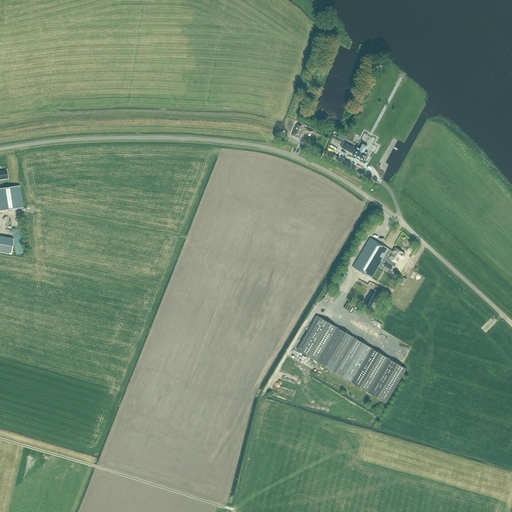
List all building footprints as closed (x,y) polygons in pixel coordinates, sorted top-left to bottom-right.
[(302,129),(302,128),(297,125),(297,126),(296,126),(291,135),(299,139),(303,129),(302,129)] [(344,142),(342,148),(352,153),(353,152),(354,153),(353,155),(364,161),(365,159),(367,160),(368,157),(367,156),(368,153),(365,152),(368,146),(362,143),(359,149),(357,148),(356,149),(344,142)] [(0,178),(7,178),(6,170),(0,170),(0,210),(14,209),(11,191),(0,192),(0,178)] [(0,235),(0,252),(11,254),(14,239),(0,235)] [(370,238),(352,267),(371,278),(389,249),(370,238)] [(404,258),(405,257),(405,255),(404,254),(403,253),(395,248),(389,259),(397,263),(400,258),(401,259),(403,259),(404,258)] [(335,282),(341,286),(347,276),(345,274),(347,271),(343,268),(335,282)] [(357,278),(356,282),(369,286),(371,281),(368,280),(367,282),(357,278)] [(371,306),(375,300),(376,301),(379,296),(371,291),(365,303),(371,306)] [(350,309),(353,304),(345,300),(343,306),(350,309)] [(300,352),(318,363),(386,403),(406,369),(372,348),(320,317),(300,352)]
